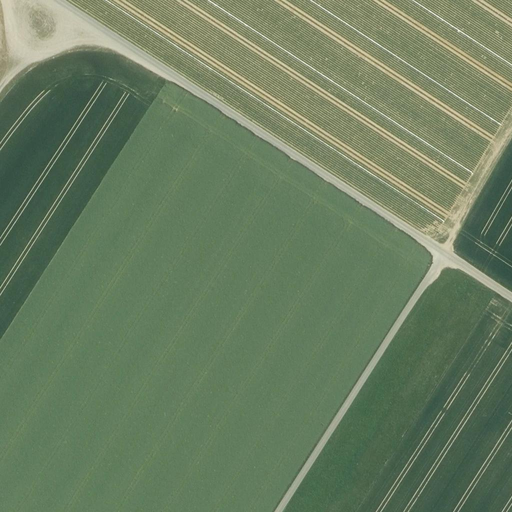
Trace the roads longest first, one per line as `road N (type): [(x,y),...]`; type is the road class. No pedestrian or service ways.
road 1 (unclassified): [(58,0),(511,297)]
road 2 (track): [(511,135),(277,511)]
